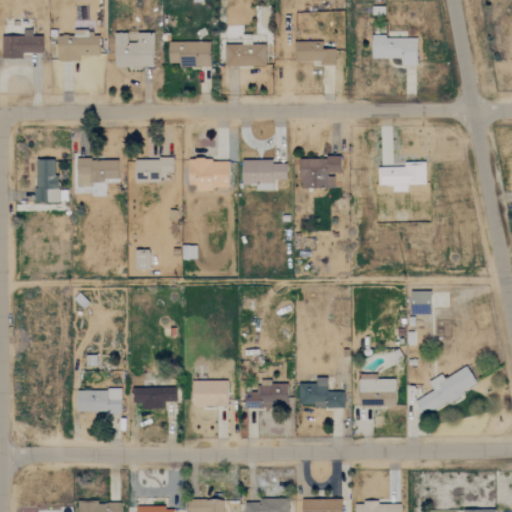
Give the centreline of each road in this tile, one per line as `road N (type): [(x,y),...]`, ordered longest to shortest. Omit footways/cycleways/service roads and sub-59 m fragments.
road 1 (residential): [(0,456),(511,450)]
road 2 (residential): [(1,115),(511,110)]
road 3 (residential): [(0,456),(1,115)]
road 4 (residential): [(511,324),(451,0)]
